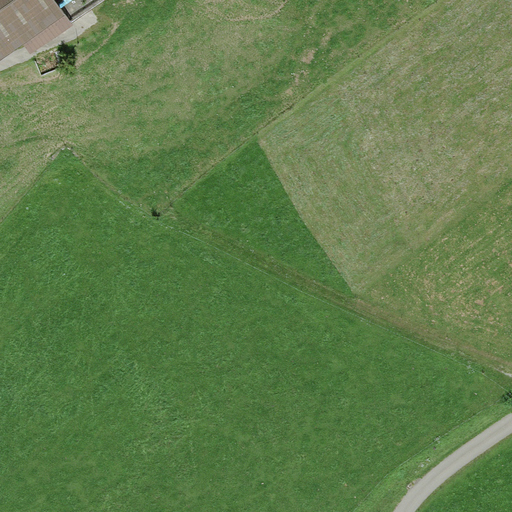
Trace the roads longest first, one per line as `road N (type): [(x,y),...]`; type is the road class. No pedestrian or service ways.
road 1 (track): [(511,374),(236,251)]
road 2 (residential): [(511,423),(413,511)]
